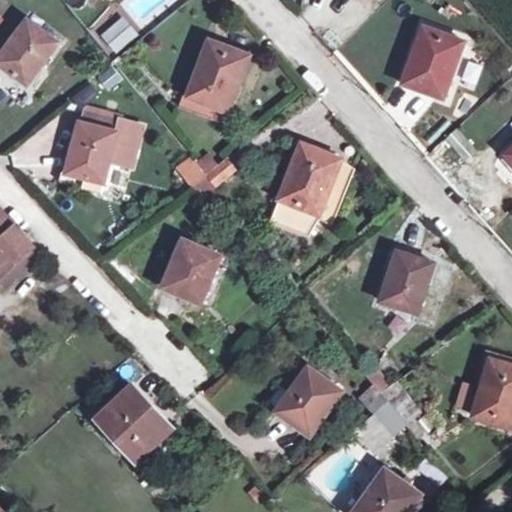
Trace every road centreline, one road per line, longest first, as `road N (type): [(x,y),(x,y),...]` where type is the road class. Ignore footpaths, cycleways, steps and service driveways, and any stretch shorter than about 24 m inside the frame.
road 1 (residential): [(262,0),(511,284)]
road 2 (residential): [(184,393),(0,188)]
